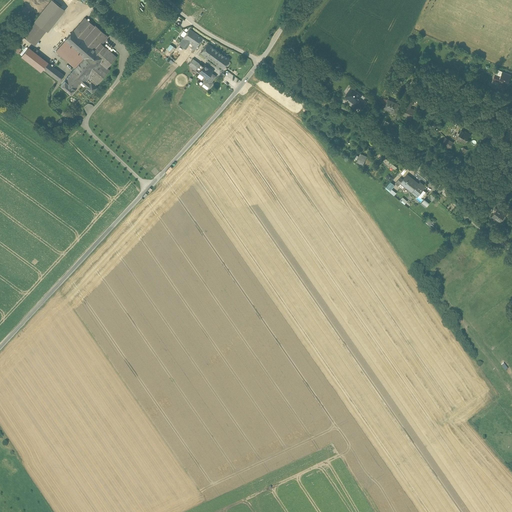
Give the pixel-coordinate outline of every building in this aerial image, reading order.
[(47,31),(64,9),(51,0),(34,21),(46,30),(47,31)] [(95,26),(85,18),(74,31),(90,45),(94,49),(100,43),(107,36),(95,26)] [(34,21),(23,35),(35,44),(46,30),(34,21)] [(203,38),(190,29),(183,38),(196,47),(203,38)] [(74,31),(73,31),(65,40),(81,55),(90,45),(74,31)] [(183,38),(179,45),(186,49),(188,45),(194,49),(196,47),(183,38)] [(81,55),(65,40),(55,51),(75,68),(79,64),(85,57),(81,55)] [(100,43),(94,49),(90,45),(81,55),(85,57),(95,66),(89,73),(83,80),(86,82),(90,77),(102,64),(107,68),(116,57),(100,43)] [(201,52),(223,69),(230,59),(208,43),(201,52)] [(173,52),(176,48),(171,44),(167,49),(173,52)] [(48,62),(29,47),(22,56),(41,71),(43,68),(48,62)] [(95,66),(85,57),(79,64),(89,73),(95,66)] [(188,65),(199,72),(203,66),(193,59),(188,65)] [(64,75),(48,62),(43,68),(60,81),(64,75)] [(89,73),(79,64),(75,68),(65,80),(75,89),(83,80),(89,73)] [(102,64),(90,77),(97,83),(97,84),(109,70),(107,68),(102,64)] [(199,72),(200,73),(204,76),(207,78),(204,83),(209,87),(213,83),(211,82),(216,76),(212,73),(212,74),(211,73),(213,71),(205,65),(203,66),(199,72)] [(500,75),(495,73),(492,79),(502,83),(503,82),(507,83),(510,75),(502,71),(500,75)] [(97,83),(90,77),(86,82),(87,84),(86,86),(88,87),(87,88),(92,93),(97,87),(95,86),(97,83)] [(65,80),(61,85),(71,93),(75,89),(65,80)] [(402,86),(395,81),(393,84),(399,89),(402,86)] [(360,92),(351,85),(345,93),(360,105),(365,99),(359,93),(360,92)] [(399,100),(389,95),(385,104),(395,109),(399,100)] [(407,104),(407,103),(403,111),(414,116),(418,108),(411,105),(407,104)] [(466,132),(465,133),(461,130),(459,133),(458,132),(456,134),(458,135),(456,137),(465,142),(470,135),(466,132)] [(453,141),(445,136),(442,141),(450,146),(453,141)] [(366,156),(361,153),(357,160),(362,163),(366,156)] [(400,161),(390,153),(385,160),(395,167),(400,161)] [(403,179),(401,182),(412,191),(413,190),(418,183),(407,174),(403,179)] [(426,186),(420,182),(418,183),(413,190),(419,194),(422,190),(426,186)] [(425,192),(422,190),(419,194),(418,196),(423,200),(428,194),(425,191),(425,192)] [(431,201),(436,196),(432,193),(427,197),(431,201)] [(430,203),(425,199),(421,204),(426,208),(430,203)] [(496,209),(492,213),(500,220),(506,212),(499,206),(497,207),(496,209)]
